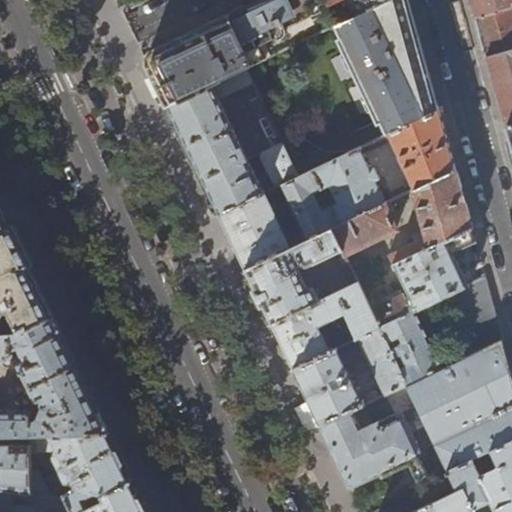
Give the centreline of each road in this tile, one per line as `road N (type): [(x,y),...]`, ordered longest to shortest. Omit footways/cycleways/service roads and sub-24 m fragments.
road 1 (residential): [(8,0),(254,511)]
road 2 (residential): [(438,0),(511,263)]
